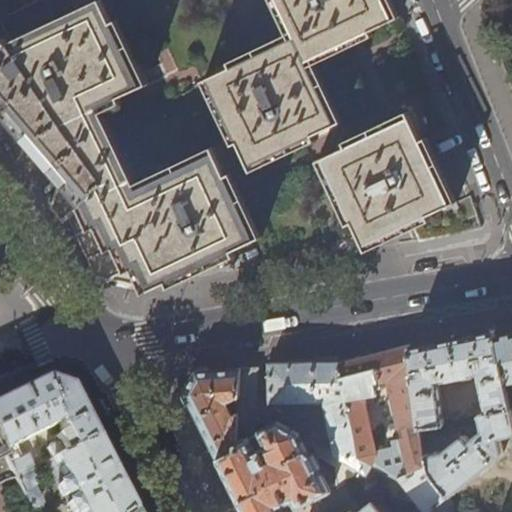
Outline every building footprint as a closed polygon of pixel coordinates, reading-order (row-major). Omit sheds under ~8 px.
[(34,0),(0,16),(0,23),(11,40),(94,0),(34,0)] [(103,0),(94,0),(11,40),(12,43),(104,182),(83,203),(75,211),(104,273),(143,280),(162,284),(203,264),(253,240),(213,151),(137,186),(98,105),(142,84),(103,0)] [(278,0),(295,35),(207,77),(247,165),(336,124),(308,62),(394,19),(384,0),(278,0)] [(104,182),(12,43),(7,47),(0,52),(0,109),(58,176),(50,206),(64,222),(75,211),(83,203),(104,182)] [(323,157),(366,245),(379,239),(413,223),(413,222),(453,202),(410,115),(323,157)] [(483,229),(471,194),(453,202),(413,222),(420,239),(467,232),(483,229)] [(446,339),(410,347),(415,373),(422,426),(446,421),(442,382),(482,374),(490,411),(511,406),(511,404),(507,383),(496,338),(494,330),(446,339)] [(511,334),(496,338),(507,383),(511,381),(511,334)] [(366,355),(340,361),(362,456),(375,463),(378,452),(365,402),(371,401),(370,396),(378,393),(377,388),(392,383),(412,473),(427,466),(422,426),(415,373),(410,347),(409,344),(366,355)] [(401,478),(375,463),(362,456),(340,361),(270,363),(270,364),(272,401),(324,401),(337,454),(368,473),(371,469),(388,478),(389,475),(397,485),(401,483),(424,511),(428,511),(449,496),(450,495),(432,473),(427,466),(412,473),(401,478)] [(241,368),(239,401),(239,413),(238,432),(256,432),(259,363),(241,364),(241,368)] [(234,403),(239,401),(241,368),(225,368),(198,370),(186,391),(200,419),(220,458),(237,449),(237,441),(238,432),(239,413),(235,415),(227,401),(232,399),(234,403)] [(95,435),(70,386),(45,377),(14,393),(0,400),(0,442),(18,480),(28,499),(38,494),(33,486),(42,481),(28,453),(22,456),(16,444),(43,431),(45,436),(50,435),(47,429),(60,422),(65,431),(60,434),(63,440),(49,447),(53,456),(53,457),(95,435)] [(511,406),(490,411),(481,413),(485,429),(472,439),(469,437),(466,436),(463,437),(446,450),(429,455),(432,473),(450,495),(450,496),(504,455),(506,453),(506,450),(503,438),(511,434),(511,406)] [(237,449),(220,458),(247,511),(288,511),(285,505),(295,500),(299,507),(331,490),(322,472),(320,465),(312,450),(307,448),(299,430),(280,420),(259,431),(273,458),(268,460),(260,446),(255,448),(249,436),(237,441),(237,449)] [(113,472),(95,435),(53,457),(53,456),(44,460),(62,496),(70,492),(74,498),(66,502),(70,511),(73,511),(79,509),(80,511),(132,511),(133,511),(113,472)] [(0,484),(4,482),(18,480),(0,442),(0,484)] [(462,511),(449,496),(428,511),(462,511)] [(382,511),(374,501),(360,511),(353,511),(352,511),(350,511),(382,511)]
